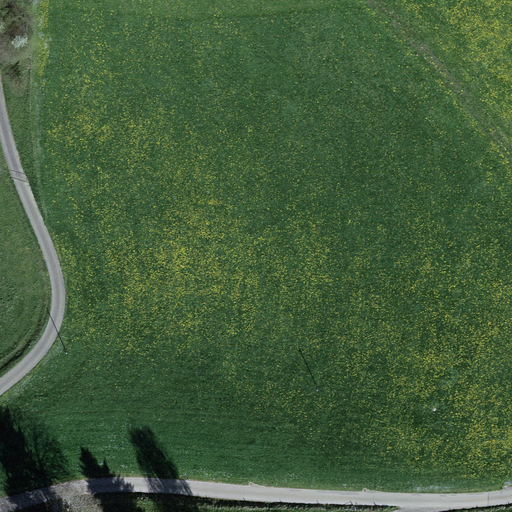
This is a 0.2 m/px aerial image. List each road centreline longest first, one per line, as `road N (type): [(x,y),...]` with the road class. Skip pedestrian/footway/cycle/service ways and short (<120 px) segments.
road 1 (unclassified): [(511,495),(409,498),(121,479),(0,499)]
road 2 (track): [(511,146),(372,0)]
